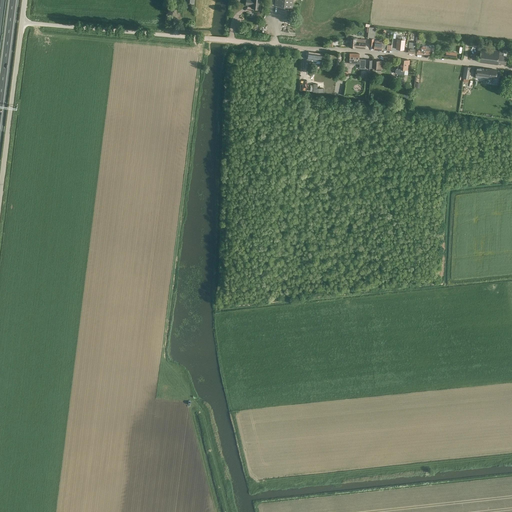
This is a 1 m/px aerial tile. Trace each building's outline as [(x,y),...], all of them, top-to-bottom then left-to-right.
[(246,0),(246,4),(252,5),(251,8),(259,9),(260,0),(246,0)] [(356,38),(356,42),(355,47),(365,48),(366,39),(356,38)] [(375,40),(374,45),(374,49),(385,51),(385,46),(382,45),(383,41),(375,40)] [(408,53),(410,53),(415,54),(415,53),(417,54),(417,49),(414,49),(414,43),(409,42),(408,53)] [(417,49),(417,54),(429,55),(430,46),(421,45),(420,49),(417,49)] [(502,50),(480,48),(479,55),(479,61),(479,62),(501,64),(501,63),(506,64),(507,56),(502,55),(502,50)] [(309,53),(308,58),(308,59),(312,60),(312,62),(321,64),(322,55),(309,53)] [(359,54),(350,53),(350,59),(349,63),(353,63),(359,64),(359,65),(365,65),(365,60),(359,59),(359,54)] [(407,70),(408,65),(408,60),(401,59),(400,68),(397,68),(395,69),(395,72),(396,74),(404,75),(404,69),(407,70)] [(465,66),(464,71),(462,78),(469,79),(471,67),(465,66)] [(476,68),(476,73),(475,77),(490,79),(490,82),(493,83),(493,79),(493,77),(496,78),(497,70),(476,68)]
